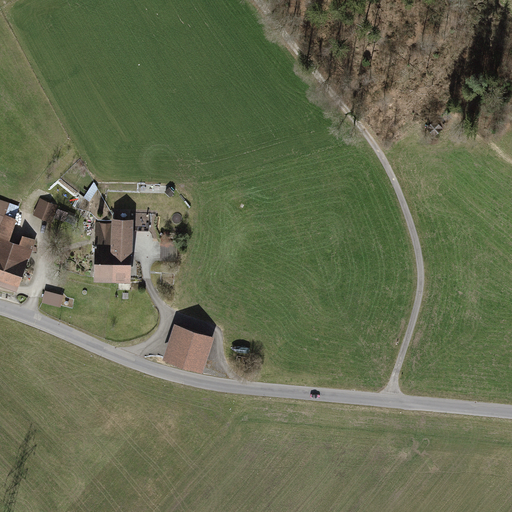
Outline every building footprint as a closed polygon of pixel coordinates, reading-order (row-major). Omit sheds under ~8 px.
[(40,200),(33,217),(50,223),(56,206),(40,200)] [(0,203),(0,283),(16,290),(35,239),(23,235),(20,243),(10,239),(19,214),(5,209),(6,206),(0,203)] [(97,223),(95,280),(130,281),(133,220),(113,220),(113,224),(97,223)] [(177,243),(160,243),(160,262),(177,262),(177,243)] [(64,296),(45,291),(42,301),(61,306),(64,296)] [(173,323),(162,354),(200,368),(212,338),(173,323)]
